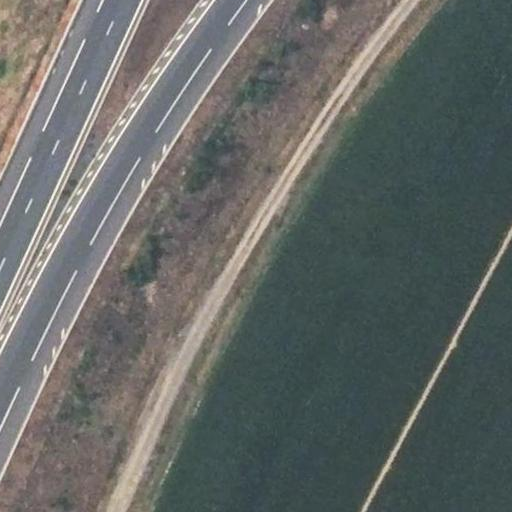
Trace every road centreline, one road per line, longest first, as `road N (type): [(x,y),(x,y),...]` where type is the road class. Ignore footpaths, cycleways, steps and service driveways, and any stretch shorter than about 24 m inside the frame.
road 1 (unclassified): [(112,511),(218,290),(317,123),(408,0)]
road 2 (motorway): [(0,394),(141,132),(235,0)]
road 3 (motorway): [(120,0),(0,264)]
